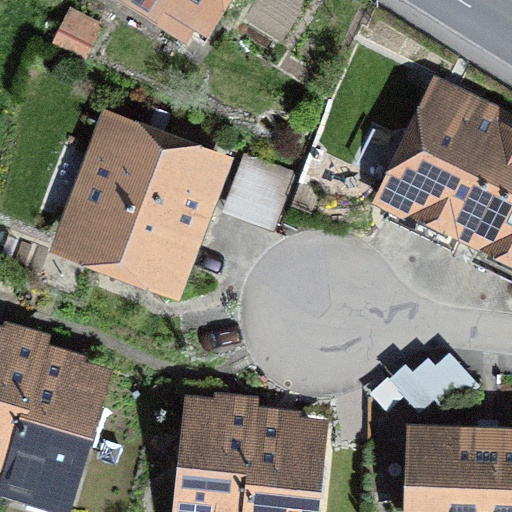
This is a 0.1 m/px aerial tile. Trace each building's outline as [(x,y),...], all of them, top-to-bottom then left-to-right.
[(117,0),(192,46),(220,0),(117,0)] [(470,232),(511,145),(511,131),(435,94),(387,192),(470,232)] [(174,286),(222,162),(108,119),(60,243),(174,286)] [(511,145),(470,232),(511,252),(511,145)] [(293,172),(246,154),(225,208),(273,226),(293,172)] [(0,463),(6,466),(41,361),(45,351),(0,335),(0,463)] [(6,466),(5,477),(65,495),(101,379),(41,361),(6,466)] [(175,511),(242,511),(251,423),(252,411),(187,404),(175,511)] [(511,511),(511,424),(408,420),(404,511),(511,511)] [(307,511),(316,430),(251,423),(242,511),(307,511)]
